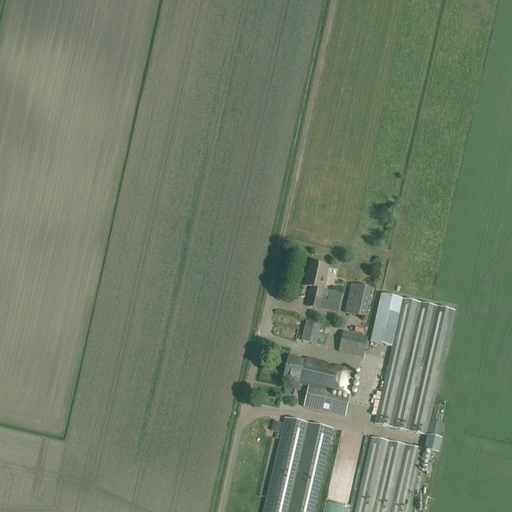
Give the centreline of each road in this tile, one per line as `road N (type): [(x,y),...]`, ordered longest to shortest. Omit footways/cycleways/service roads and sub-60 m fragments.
road 1 (track): [(335,0),(269,302)]
road 2 (unclassified): [(221,511),(269,302)]
